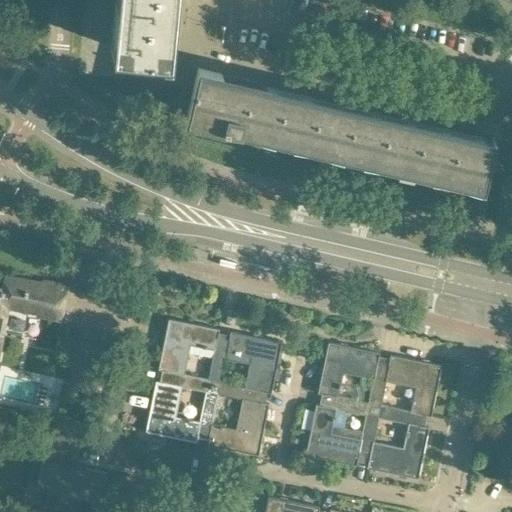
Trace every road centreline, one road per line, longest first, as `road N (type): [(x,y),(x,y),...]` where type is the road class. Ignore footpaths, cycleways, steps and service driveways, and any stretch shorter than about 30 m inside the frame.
road 1 (tertiary): [(0,171),(137,223),(200,230),(488,298)]
road 2 (tertiary): [(493,276),(183,198),(27,116)]
road 3 (residential): [(511,79),(247,13),(248,0)]
road 4 (residential): [(443,506),(255,473),(228,511)]
road 5 (residential): [(443,506),(488,298)]
